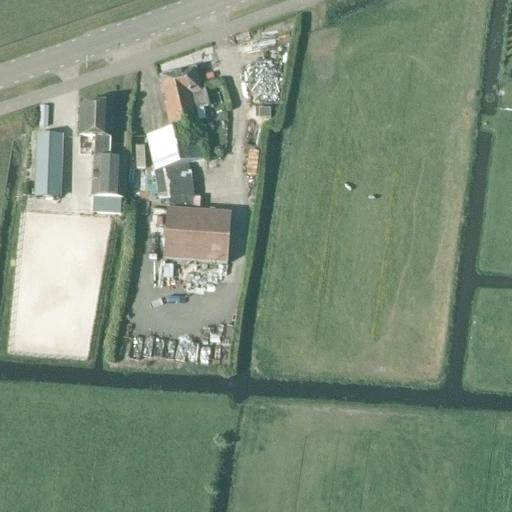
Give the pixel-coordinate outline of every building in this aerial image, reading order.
[(167,105),(164,106),(170,133),(146,138),(155,173),(164,171),(166,176),(166,192),(169,192),(168,198),(170,199),(169,212),(194,213),(195,199),(194,198),(193,185),(189,165),(207,161),(195,111),(209,108),(205,92),(200,93),(195,71),(161,79),(167,105)] [(93,159),(91,200),(125,202),(127,161),(109,160),(111,104),(81,108),(79,138),(95,138),(94,159),(93,159)] [(37,138),(36,199),(61,199),(62,138),(37,138)] [(265,166),(266,146),(255,146),(254,166),(265,166)] [(231,216),(194,213),(169,212),(167,211),(163,261),(227,266),(231,216)] [(172,336),(173,354),(182,354),(182,336),(172,336)]
